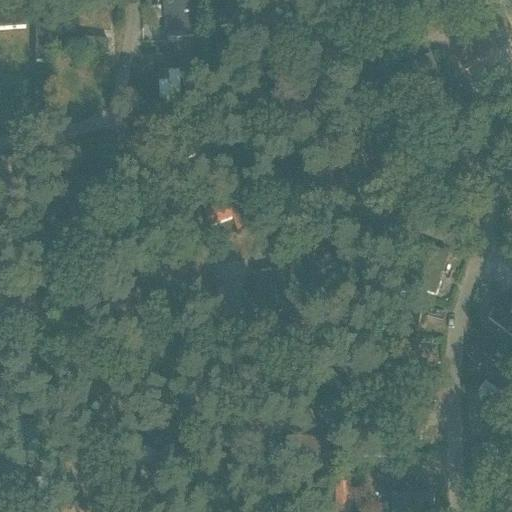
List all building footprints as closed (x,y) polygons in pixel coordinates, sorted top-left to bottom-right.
[(0,16),(0,29),(21,29),(21,15),(0,16)] [(62,27),(37,25),(36,52),(61,53),(62,27)] [(164,49),(165,62),(195,61),(195,48),(164,49)] [(284,302),(282,272),(253,273),(255,304),(284,302)] [(478,357),(507,363),(511,338),(511,300),(491,297),(478,357)] [(333,511),(350,511),(352,481),(335,481),(333,511)] [(424,511),(425,496),(391,495),(391,504),(378,504),(377,511),(424,511)]
